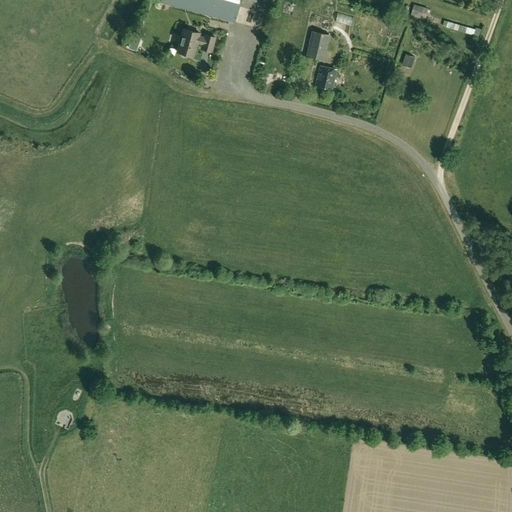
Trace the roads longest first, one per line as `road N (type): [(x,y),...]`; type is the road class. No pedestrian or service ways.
road 1 (unclassified): [(439,185),(406,147),(370,126),(245,94)]
road 2 (unclassified): [(439,185),(444,151),(502,0)]
road 3 (unclassified): [(511,327),(439,185)]
